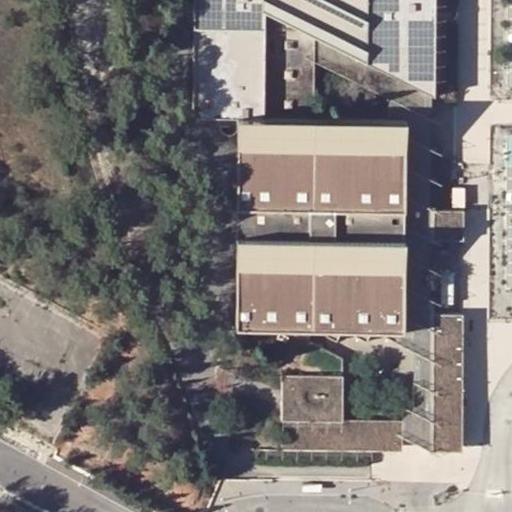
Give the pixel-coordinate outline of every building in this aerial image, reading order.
[(236,121),(311,123),(313,42),(431,98),(432,0),(193,0),(191,120),(236,121)] [(397,336),(396,424),(396,440),(426,455),(426,435),(428,318),(429,243),(430,213),(431,98),(313,42),(311,123),(400,125),(397,336)] [(400,125),(311,123),(236,121),(231,331),(277,332),(303,345),(309,334),(332,346),(339,334),(340,334),(362,345),(368,335),(390,346),(397,336),(400,125)] [(465,187),(452,187),(452,207),(466,207),(465,187)] [(459,214),(430,213),(429,243),(458,244),(459,214)] [(426,435),(456,449),(459,319),(428,318),(426,435)] [(276,382),(337,384),(338,364),(303,345),(277,332),(276,382)] [(336,422),(337,384),(276,382),(275,421),(336,422)] [(365,454),(365,423),(336,422),(275,421),(274,451),(365,454)] [(365,423),(365,454),(368,454),(395,454),(396,440),(396,424),(365,423)] [(457,456),(456,449),(426,435),(426,455),(457,456)]
